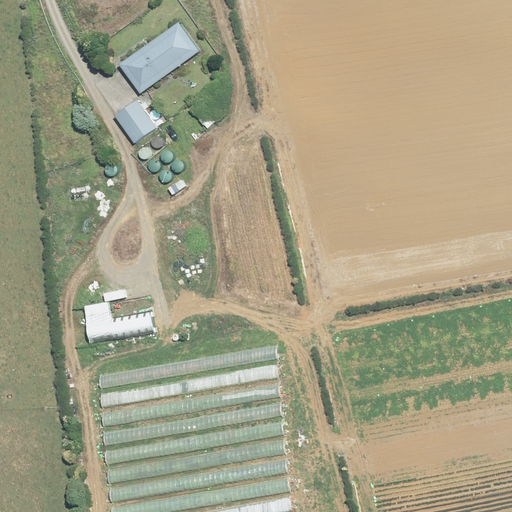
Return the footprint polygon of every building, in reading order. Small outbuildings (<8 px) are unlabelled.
[(203,53),(183,24),(123,66),(143,94),(203,53)] [(159,129),(140,102),(118,118),(137,144),(159,129)] [(178,123),(194,112),(190,105),(173,117),(178,123)] [(203,106),(195,113),(208,130),(217,122),(203,106)] [(99,161),(97,174),(121,177),(123,164),(99,161)] [(183,181),(171,189),(176,196),(188,188),(183,181)] [(115,321),(112,304),(87,308),(93,343),(157,332),(153,314),(115,321)]
